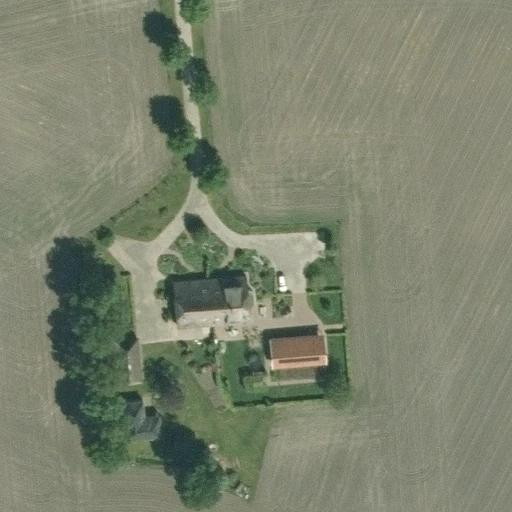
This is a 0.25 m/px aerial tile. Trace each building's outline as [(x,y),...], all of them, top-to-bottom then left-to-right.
[(250,290),(248,290),(247,277),(208,280),(212,325),(250,322),(249,307),(251,306),(254,303),(253,293),(250,290)] [(212,325),(208,280),(174,283),(177,327),(212,325)] [(272,367),(324,363),(323,337),(270,341),(272,367)] [(136,339),(106,342),(111,383),(140,380),(136,339)] [(144,440),(141,404),(121,405),(124,441),(144,440)]
